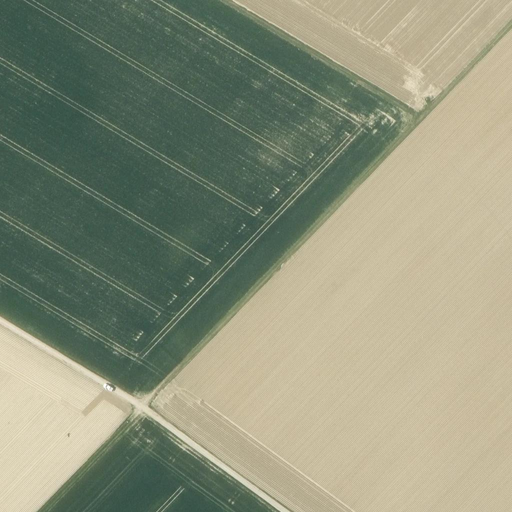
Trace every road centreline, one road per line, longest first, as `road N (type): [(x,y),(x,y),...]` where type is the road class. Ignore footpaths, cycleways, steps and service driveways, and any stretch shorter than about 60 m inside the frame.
road 1 (track): [(42,511),(511,23)]
road 2 (track): [(284,511),(142,407),(0,322)]
road 3 (track): [(420,119),(223,0)]
